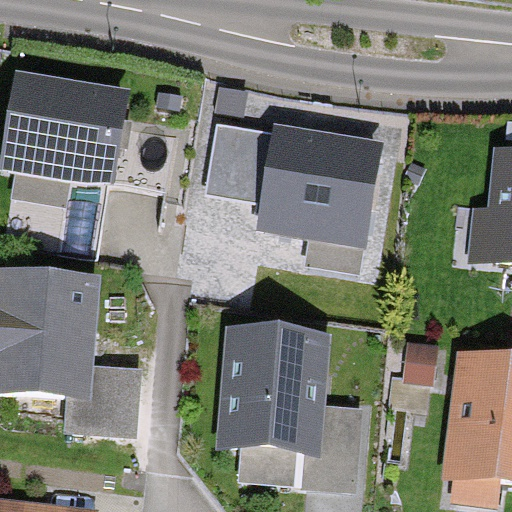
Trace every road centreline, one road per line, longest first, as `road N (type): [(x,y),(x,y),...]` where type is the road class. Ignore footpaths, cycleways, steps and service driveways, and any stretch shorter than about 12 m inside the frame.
road 1 (secondary): [(105,0),(511,45)]
road 2 (residential): [(180,293),(163,511)]
